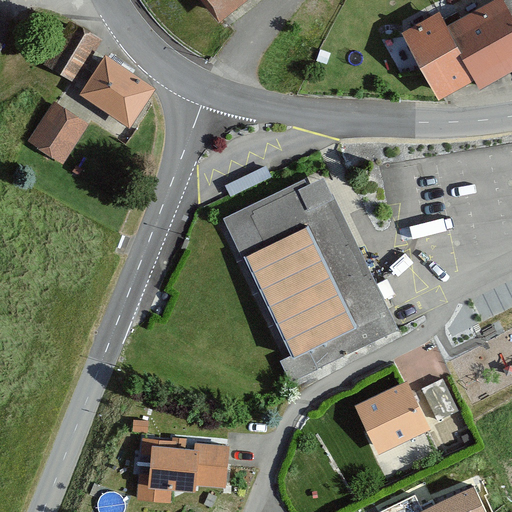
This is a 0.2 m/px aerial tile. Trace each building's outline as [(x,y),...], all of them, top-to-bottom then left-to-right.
[(204,0),(218,18),(240,0),(204,0)] [(480,0),(445,19),(473,77),(478,83),(511,65),(511,11),(506,0),(480,0)] [(440,9),(404,26),(437,94),(473,77),(445,19),(440,9)] [(112,45),(85,29),(61,70),(84,83),(76,96),(132,128),(158,85),(106,55),(112,45)] [(87,118),(55,99),(31,140),(63,158),(87,118)] [(327,169),(224,214),(283,349),(387,304),(327,169)] [(437,415),(458,406),(444,373),(422,382),(437,415)] [(408,374),(352,399),(374,447),(430,423),(408,374)] [(228,440),(140,431),(134,494),(171,497),(172,486),(193,488),(194,483),(224,486),(228,440)] [(418,495),(381,511),(490,511),(478,482),(423,506),(418,495)]
